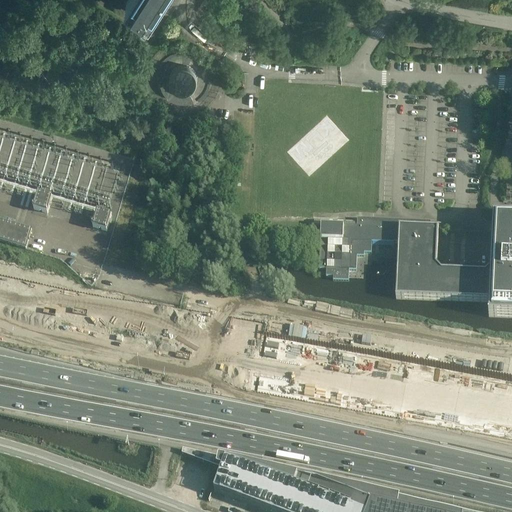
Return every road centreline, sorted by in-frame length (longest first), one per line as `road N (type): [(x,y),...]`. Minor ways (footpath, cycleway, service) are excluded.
road 1 (track): [(0,324),(176,366),(204,299),(511,358)]
road 2 (motorway): [(0,391),(511,497)]
road 3 (motorway): [(511,398),(0,301)]
road 4 (motorway): [(511,470),(118,387)]
road 5 (motorway): [(118,387),(511,450)]
road 6 (tertiary): [(189,511),(0,444)]
road 7 (motorway): [(118,387),(0,361)]
